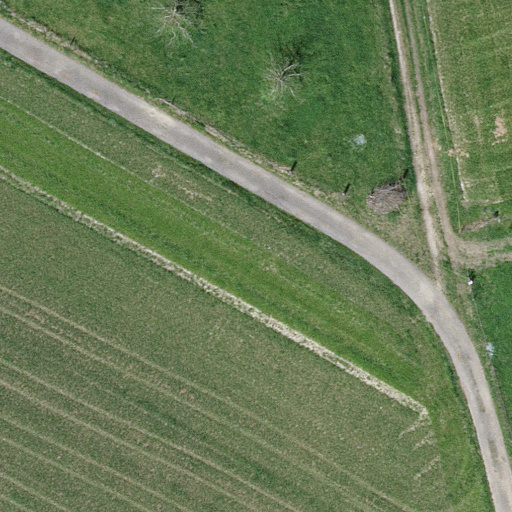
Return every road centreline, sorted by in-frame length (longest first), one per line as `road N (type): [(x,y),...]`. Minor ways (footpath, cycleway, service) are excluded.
road 1 (track): [(510,511),(494,427),(426,291),(259,175),(0,24)]
road 2 (track): [(384,0),(432,302)]
